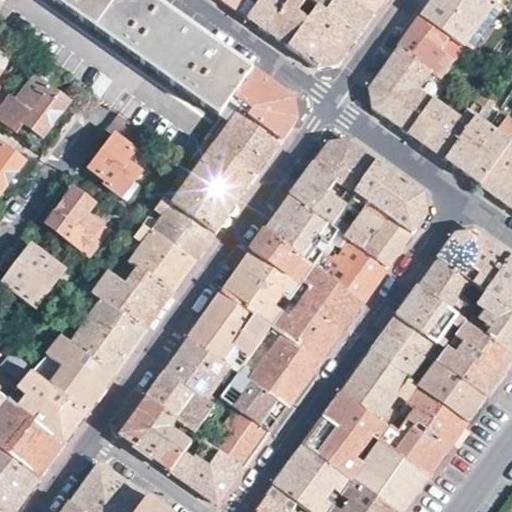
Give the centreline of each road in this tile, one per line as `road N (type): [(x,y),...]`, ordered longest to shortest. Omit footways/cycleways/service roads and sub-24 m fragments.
road 1 (residential): [(93,431),(330,104)]
road 2 (residential): [(457,201),(237,511)]
road 3 (residential): [(185,0),(330,104)]
road 4 (residential): [(0,238),(103,102)]
road 5 (residential): [(330,104),(457,201)]
road 6 (residential): [(200,511),(93,431)]
road 7 (residential): [(330,104),(405,0)]
